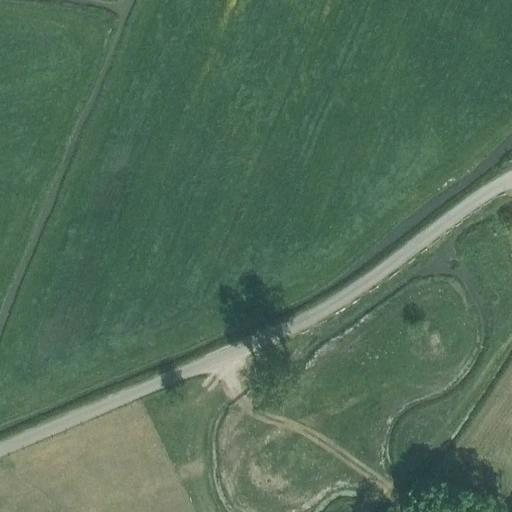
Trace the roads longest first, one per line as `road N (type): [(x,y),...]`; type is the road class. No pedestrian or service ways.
road 1 (unclassified): [(0,445),(328,304),(459,206),(511,177)]
road 2 (track): [(404,511),(354,464),(251,410),(213,355)]
